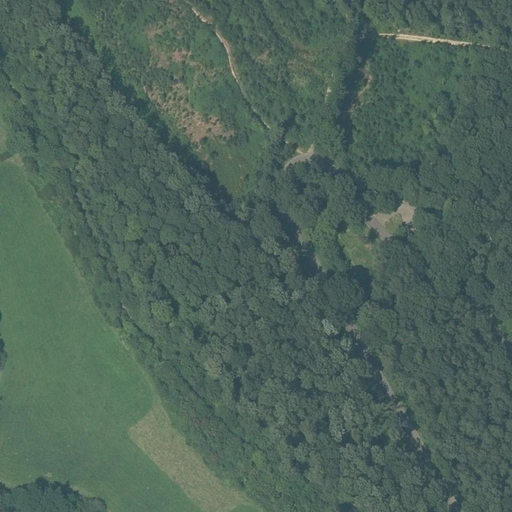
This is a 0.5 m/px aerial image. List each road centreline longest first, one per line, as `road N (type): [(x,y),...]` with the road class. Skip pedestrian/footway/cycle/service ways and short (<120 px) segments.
road 1 (tertiary): [(457,511),(290,220),(282,179),(304,159),(325,165),(374,226),(482,312),(511,357)]
road 2 (track): [(511,51),(353,38)]
road 3 (track): [(308,158),(335,68),(353,38)]
